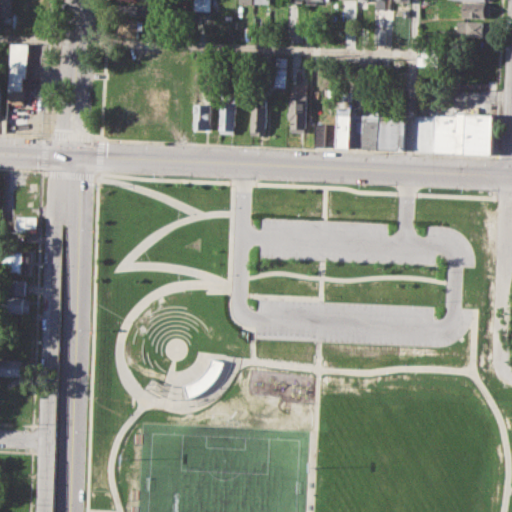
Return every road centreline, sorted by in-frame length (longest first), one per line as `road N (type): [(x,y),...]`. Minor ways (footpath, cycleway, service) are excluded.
road 1 (secondary): [(74,156),(511,174)]
road 2 (tertiary): [(74,156),(67,511)]
road 3 (residential): [(509,174),(503,371)]
road 4 (tertiary): [(81,0),(74,156)]
